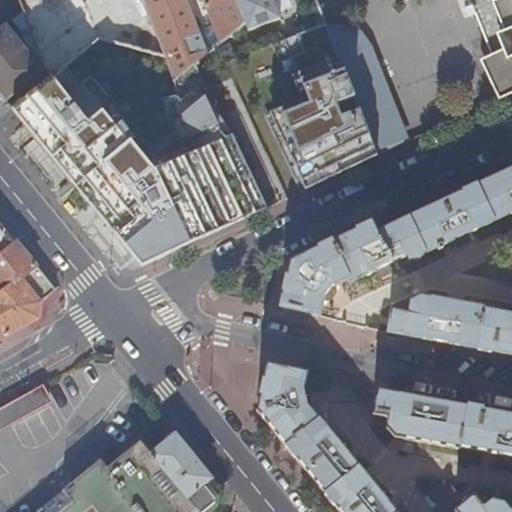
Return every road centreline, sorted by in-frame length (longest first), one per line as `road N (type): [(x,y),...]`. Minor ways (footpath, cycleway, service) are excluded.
road 1 (residential): [(511,126),(115,313)]
road 2 (residential): [(115,313),(511,385)]
road 3 (secondary): [(115,313),(263,500)]
road 4 (secondary): [(0,177),(115,313)]
road 5 (residential): [(115,313),(0,377)]
